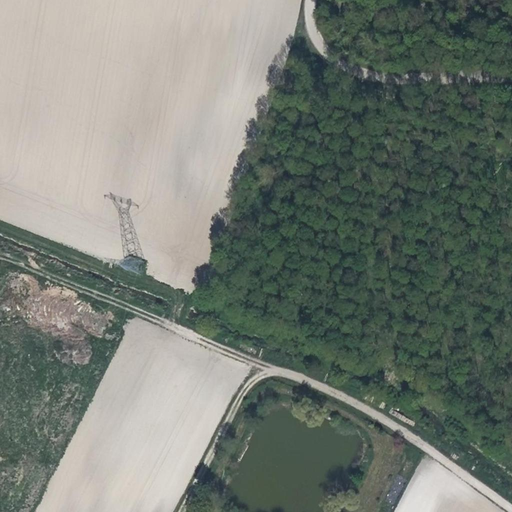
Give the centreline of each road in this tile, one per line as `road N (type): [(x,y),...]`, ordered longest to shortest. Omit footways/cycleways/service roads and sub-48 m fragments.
road 1 (track): [(511,509),(317,379),(289,371),(249,384),(182,511)]
road 2 (track): [(511,74),(420,74),(338,58),(322,45),(316,0)]
